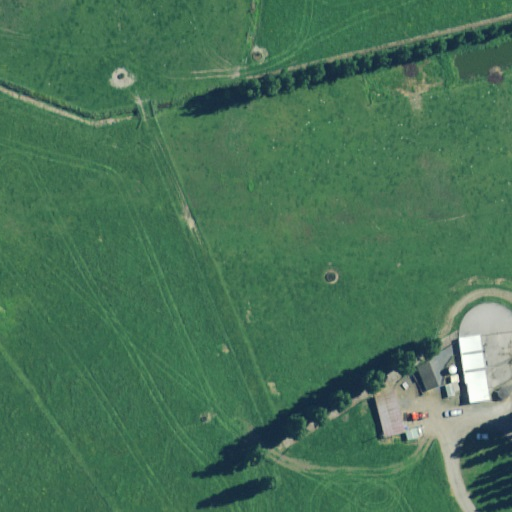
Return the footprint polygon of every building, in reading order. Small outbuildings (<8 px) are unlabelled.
[(478,335),(458,339),(465,384),(469,404),(489,400),(478,335)] [(438,387),(428,363),(417,367),(427,392),(438,387)] [(451,385),(444,387),(447,399),(455,397),(454,391),(460,390),(457,375),(449,377),(451,385)] [(499,386),(498,387),(497,388),(496,389),(495,390),(495,392),(495,393),(495,395),(496,396),(496,397),(497,399),(498,400),(500,400),(501,401),(502,401),(504,401),(505,401),(507,401),(508,400),(509,399),(510,398),(511,397),(511,395),(511,394),(511,392),(511,391),(511,390),(511,388),(510,387),(509,386),(507,385),(506,385),(505,385),(503,384),(502,385),(500,385),(499,386)] [(404,432),(394,392),(374,397),(384,437),(404,432)] [(422,436),(420,428),(405,432),(407,440),(422,436)]
